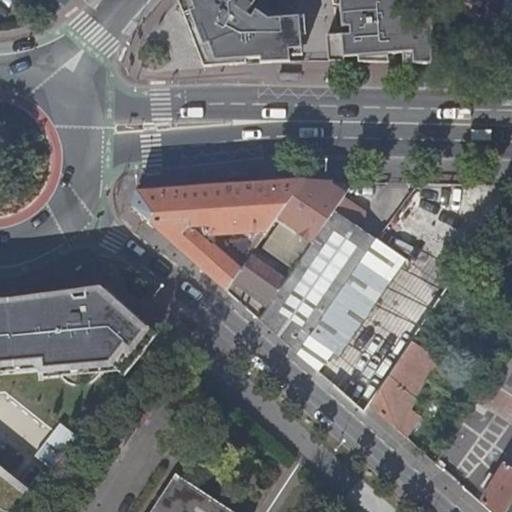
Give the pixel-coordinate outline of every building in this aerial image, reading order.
[(179,0),(204,68),(246,65),(245,54),(302,50),(300,25),(293,25),(291,8),(283,8),(282,0),(179,0)] [(331,61),(346,61),(347,48),(398,49),(398,51),(416,51),(415,63),(434,63),(433,18),(418,20),(418,6),(404,7),(403,0),(344,0),(346,35),(331,36),(331,61)] [(355,184),(310,177),(282,220),(315,244),(338,212),(355,184)] [(132,207),(226,291),(236,277),(254,251),(256,249),(247,241),(237,253),(229,245),(226,246),(225,247),(211,236),(267,232),(268,231),(303,182),(137,193),(132,207)] [(258,322),(297,351),(379,240),(338,212),(315,244),(292,275),(271,304),(258,322)] [(271,304),(292,275),(256,248),(256,249),(254,251),(236,277),(271,304)] [(12,308),(0,308),(0,378),(42,375),(43,383),(127,376),(156,339),(107,293),(12,308)] [(428,382),(470,410),(483,390),(435,360),(434,362),(410,345),(369,407),(406,441),(421,418),(409,410),(428,382)] [(511,348),(491,383),(511,396),(511,348)] [(480,505),(487,511),(506,511),(511,503),(511,471),(503,466),(480,505)] [(0,468),(0,511),(24,511),(37,497),(0,468)] [(232,511),(176,475),(151,511),(232,511)]
